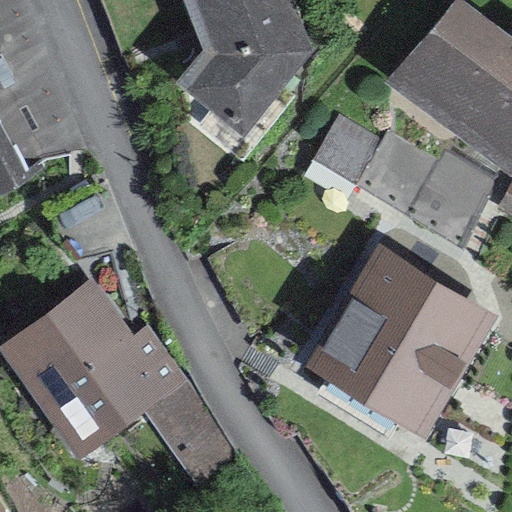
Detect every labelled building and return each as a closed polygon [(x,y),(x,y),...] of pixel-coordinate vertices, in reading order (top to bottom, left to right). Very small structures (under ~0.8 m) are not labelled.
[(178,0),(188,25),(207,19),(210,29),(181,69),(253,122),(315,38),(301,0),(178,0)] [(511,15),(491,0),(446,0),(393,60),(511,147),(511,15)] [(0,184),(42,163),(39,158),(27,164),(0,111),(0,184)] [(463,240),(502,174),(446,142),(438,156),(387,127),(381,136),(340,112),(315,154),(463,240)] [(511,179),(500,201),(511,208),(511,179)] [(334,357),(319,382),(391,425),(406,401),(433,417),(503,300),(385,229),(314,345),(334,357)] [(200,478),(237,452),(146,322),(137,329),(94,269),(3,333),(83,447),(147,402),(200,478)]
